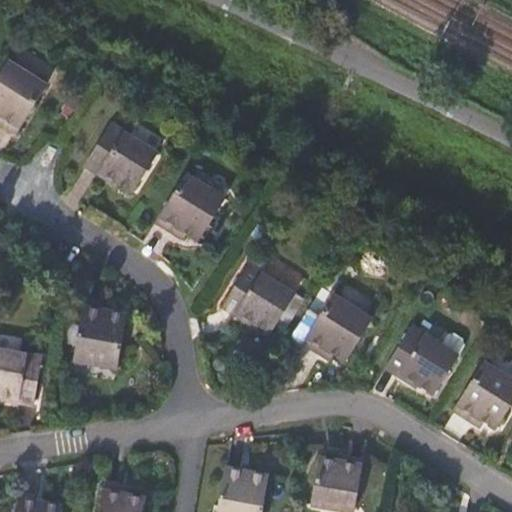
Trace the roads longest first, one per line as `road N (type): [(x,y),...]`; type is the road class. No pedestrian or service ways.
road 1 (residential): [(192,422),(356,404),(511,503)]
road 2 (residential): [(0,183),(146,275),(170,308),(192,422)]
road 3 (residential): [(511,139),(224,0)]
road 4 (residential): [(0,453),(192,422)]
